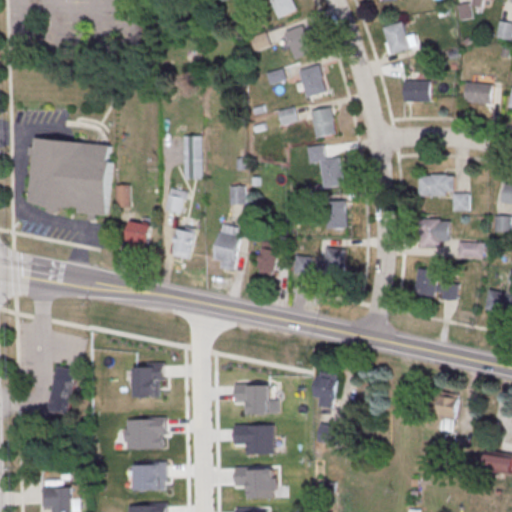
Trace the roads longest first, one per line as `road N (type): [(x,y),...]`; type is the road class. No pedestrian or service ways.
road 1 (residential): [(331,0),(364,95),(382,198),(372,339)]
road 2 (tertiary): [(372,339),(60,279)]
road 3 (residential): [(201,305),(204,511)]
road 4 (tertiary): [(511,368),(372,339)]
road 5 (residential): [(511,147),(374,140)]
